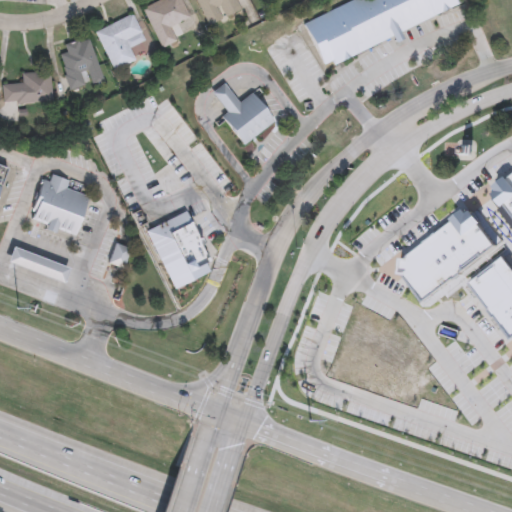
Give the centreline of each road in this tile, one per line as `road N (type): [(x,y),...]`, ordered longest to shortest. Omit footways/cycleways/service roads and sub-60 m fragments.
road 1 (tertiary): [(511,70),(416,114),(326,189),(289,245),(219,415)]
road 2 (tertiary): [(242,426),(288,307),(342,213),(425,134),(511,93)]
road 3 (secondary): [(219,415),(0,326)]
road 4 (motorway): [(180,511),(0,437)]
road 5 (secondary): [(398,485),(242,426)]
